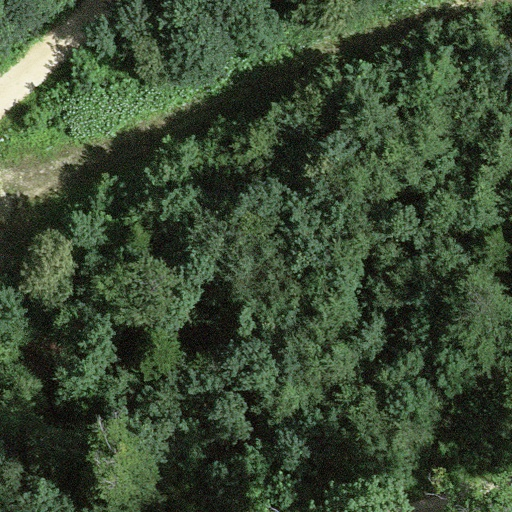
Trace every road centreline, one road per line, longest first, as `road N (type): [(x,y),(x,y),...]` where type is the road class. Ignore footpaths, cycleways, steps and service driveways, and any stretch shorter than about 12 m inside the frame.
road 1 (track): [(0,196),(113,155),(463,0)]
road 2 (track): [(0,96),(104,0)]
